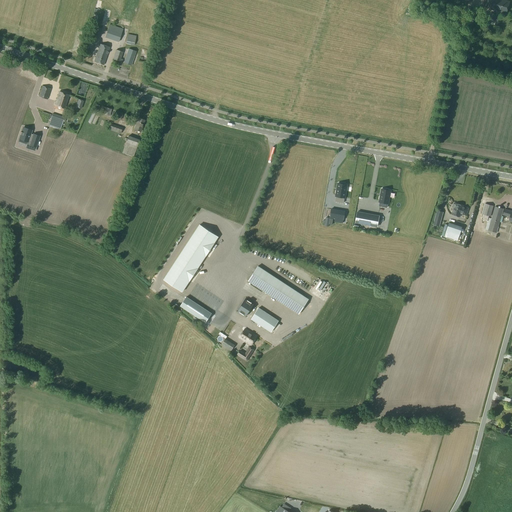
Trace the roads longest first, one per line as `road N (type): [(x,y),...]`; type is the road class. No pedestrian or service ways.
road 1 (secondary): [(511,177),(212,120),(0,47)]
road 2 (unclassified): [(453,511),(511,320)]
